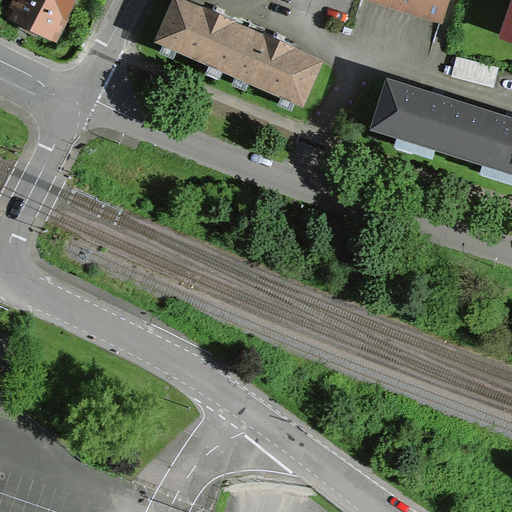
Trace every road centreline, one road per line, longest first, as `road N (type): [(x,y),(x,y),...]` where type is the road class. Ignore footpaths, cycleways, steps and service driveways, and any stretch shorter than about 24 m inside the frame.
road 1 (residential): [(511,251),(56,108)]
road 2 (unclassified): [(8,269),(26,291),(180,369),(380,511)]
road 3 (residential): [(56,108),(58,133),(7,252),(8,269)]
road 4 (residential): [(128,0),(56,108)]
